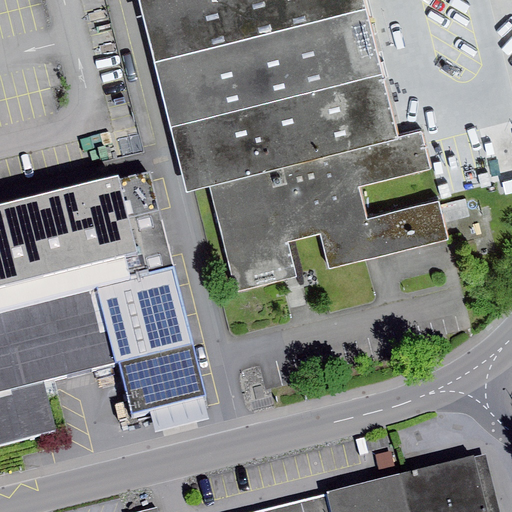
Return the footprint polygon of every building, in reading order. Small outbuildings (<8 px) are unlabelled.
[(136,0),(185,196),(208,191),(234,295),(301,279),(293,246),(319,240),(326,270),(447,240),(438,205),(365,223),(356,186),(427,169),(419,137),(396,142),(360,0),(136,0)] [(150,164),(0,200),(0,438),(53,426),(41,377),(121,358),(132,408),(150,403),(202,391),(204,390),(150,164)] [(261,386),(254,388),(257,399),(264,398),(261,386)] [(202,391),(150,403),(156,429),(209,417),(202,391)] [(387,434),(366,439),(369,451),(389,446),(387,434)] [(489,511),(474,454),(401,473),(411,511),(489,511)] [(411,511),(401,473),(246,511),(411,511)]
